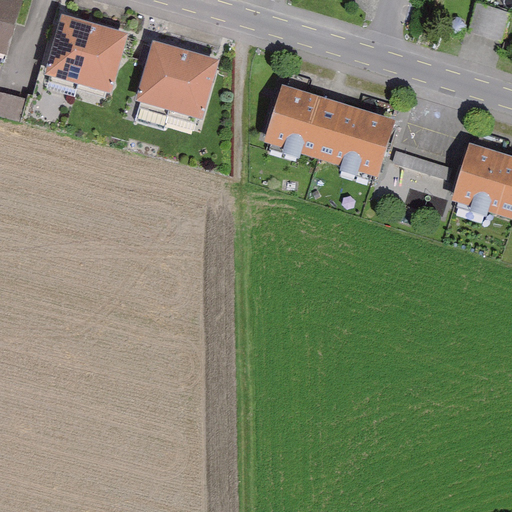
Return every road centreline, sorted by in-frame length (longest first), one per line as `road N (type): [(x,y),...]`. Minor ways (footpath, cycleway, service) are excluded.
road 1 (track): [(248,511),(243,17)]
road 2 (residential): [(511,99),(184,0)]
